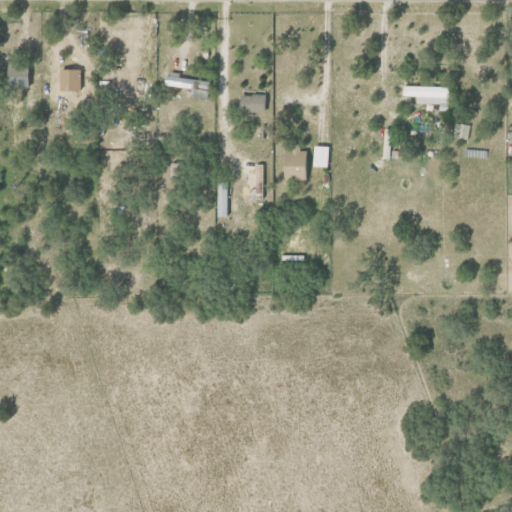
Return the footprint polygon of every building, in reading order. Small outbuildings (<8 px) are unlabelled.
[(6,87),(26,87),(25,65),(5,65),(6,87)] [(58,91),(79,91),(79,70),(58,69),(58,91)] [(208,80),(163,75),(162,86),(191,89),(189,98),(206,100),(208,80)] [(448,104),(449,87),(402,86),(402,96),(416,96),(415,103),(448,104)] [(264,95),(238,94),(238,111),(264,112),(264,95)] [(455,137),(467,138),(469,125),(456,124),(455,137)] [(393,130),(383,129),(382,158),(392,159),(393,130)] [(281,181),(303,181),(304,151),(298,151),(298,146),(282,146),(281,181)] [(311,167),(326,167),(327,146),(312,146),(311,167)] [(216,217),(226,216),(226,183),(215,183),(216,217)]
